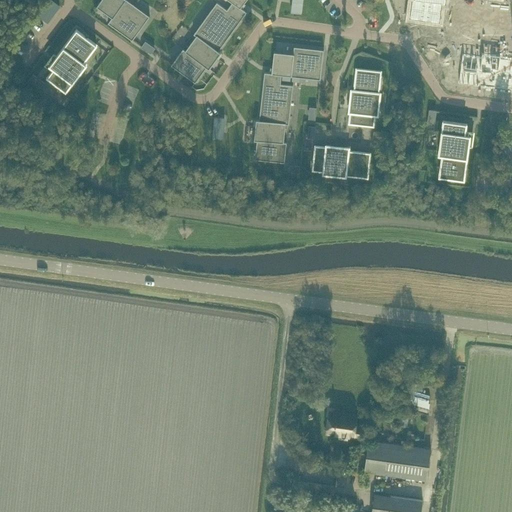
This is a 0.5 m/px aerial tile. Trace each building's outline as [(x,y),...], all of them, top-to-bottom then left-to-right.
[(52,0),(51,0),(40,16),(48,22),(59,6),(60,5),(52,0)] [(100,0),(97,5),(97,6),(112,17),(108,22),(132,40),(133,39),(150,16),(128,0),(100,0)] [(172,63),(171,65),(182,72),(185,75),(195,82),(207,67),(209,69),(217,58),(217,57),(221,52),(219,50),(220,48),(247,11),(242,8),(241,7),(244,3),(246,0),(229,0),(232,2),(227,9),(217,2),(194,34),(196,35),(185,50),(183,48),(172,63)] [(292,0),(292,3),(291,12),(301,13),(302,0),(292,0)] [(412,0),(412,1),(410,18),(439,22),(442,3),(445,4),(445,0),(412,0)] [(66,90),(86,63),(83,61),(96,44),(77,29),(56,56),(61,59),(48,76),(66,90)] [(255,126),(254,139),(257,140),(255,159),(285,162),(287,142),(284,142),(286,123),(289,124),(293,85),(281,83),(281,75),(320,79),(324,49),(294,46),(293,53),(275,51),(274,51),(272,67),(272,71),(272,73),(270,72),(264,72),(259,119),(256,119),(255,126)] [(462,53),(458,83),(479,85),(479,84),(495,86),(495,88),(511,89),(511,59),(501,58),(501,56),(501,55),(482,52),(481,56),(462,53)] [(379,92),(381,71),(357,68),(354,89),(351,89),(349,112),(350,112),(349,123),(355,123),(367,125),(374,125),(375,115),(378,115),(380,92),(379,92)] [(33,74),(29,80),(41,88),(45,83),(33,74)] [(429,109),(427,124),(434,125),(436,110),(429,109)] [(214,117),(213,137),(223,138),(223,133),(224,122),(224,118),(214,117)] [(440,175),(464,179),(469,145),(463,144),(466,123),(444,120),(439,153),(442,154),(440,175)] [(374,131),(372,145),(379,146),(381,132),(374,131)] [(349,147),(326,145),(326,146),(316,145),(315,148),(313,170),(324,171),(323,174),(346,176),(346,175),(368,177),(370,152),(349,150),(349,147)] [(329,417),(327,433),(353,436),(353,438),(359,439),(361,424),(355,423),(356,415),(334,412),(334,417),(329,417)] [(369,439),(364,471),(427,479),(431,448),(369,439)] [(374,493),(371,511),(420,511),(422,499),(374,493)]
